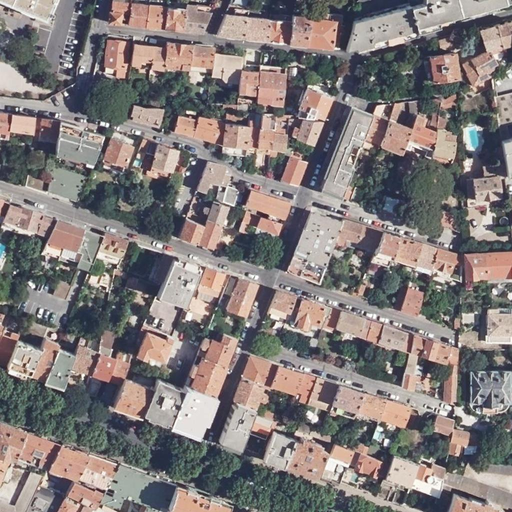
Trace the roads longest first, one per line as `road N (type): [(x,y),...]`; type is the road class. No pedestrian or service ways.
road 1 (residential): [(0,186),(273,276)]
road 2 (secondary): [(200,461),(0,391)]
road 3 (residential): [(250,338),(447,406)]
road 4 (residential): [(273,276),(447,332)]
road 5 (residential): [(205,38),(362,55)]
road 6 (residential): [(307,195),(456,242)]
road 7 (residential): [(362,55),(511,15)]
road 8 (residential): [(307,195),(362,55)]
road 9 (residential): [(75,111),(203,149)]
road 10 (residential): [(200,461),(250,338)]
